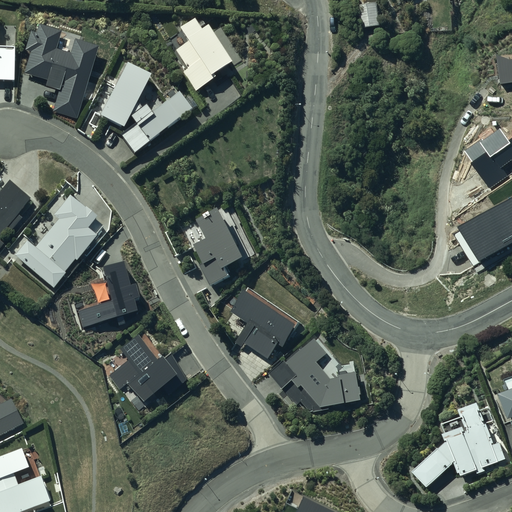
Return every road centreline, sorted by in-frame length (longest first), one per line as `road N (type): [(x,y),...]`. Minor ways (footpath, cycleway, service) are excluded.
road 1 (residential): [(282,458),(189,321),(108,177),(40,133),(9,131)]
road 2 (unclassified): [(313,0),(309,224),(319,251),(359,302),(384,324),(415,332)]
road 3 (residential): [(415,332),(402,414),(389,430),(353,444)]
